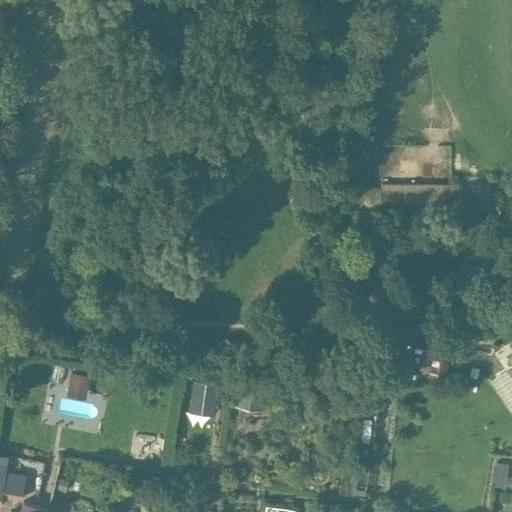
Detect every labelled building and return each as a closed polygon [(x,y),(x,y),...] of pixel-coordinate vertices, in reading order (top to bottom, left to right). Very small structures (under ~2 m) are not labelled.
[(511,377),(511,341),(510,338),(493,350),(505,368),(511,377)] [(431,358),(428,374),(444,377),(447,361),(431,358)] [(83,396),(87,372),(68,369),(64,393),(83,396)] [(192,381),(189,398),(214,402),(217,385),(192,381)] [(234,406),(261,410),(265,392),(237,387),(234,406)] [(0,495),(17,499),(19,492),(22,475),(2,471),(6,455),(0,453),(0,495)] [(504,486),(508,463),(496,461),(491,484),(504,486)] [(358,466),(342,463),(337,493),(354,496),(358,466)] [(58,478),(55,488),(64,491),(67,480),(58,478)] [(41,511),(43,506),(21,500),(18,511),(16,511),(9,510),(8,511),(41,511)]
